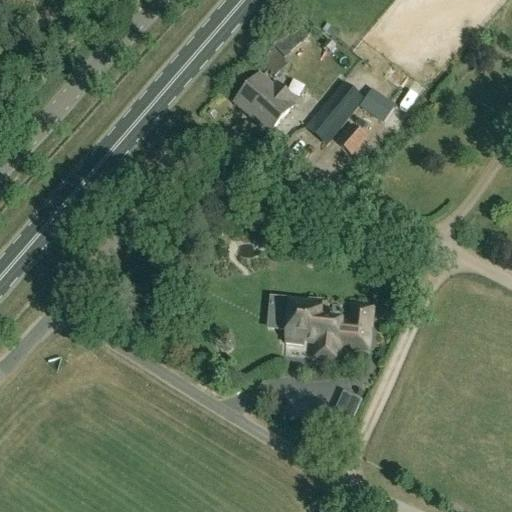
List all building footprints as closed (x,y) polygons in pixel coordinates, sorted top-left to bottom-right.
[(289,66),(275,50),(261,62),(275,78),(289,66)] [(269,135),(282,121),(295,107),(292,104),(295,101),(277,85),(274,88),(261,76),(248,90),(235,105),(269,135)] [(328,146),(364,101),(344,86),(308,130),(328,146)] [(383,101),(372,118),(383,126),(395,109),(383,101)] [(351,157),(367,139),(354,127),(338,145),(351,157)] [(270,239),(279,246),(285,238),(276,231),(270,239)] [(176,301),(189,304),(194,283),(181,280),(176,301)] [(347,324),(341,323),(321,321),(323,302),(311,301),(310,306),(300,305),(301,301),(285,300),(281,331),(288,332),(287,346),(304,348),(305,340),(318,341),(316,359),(338,361),(340,346),(369,349),(373,309),(349,307),(347,324)] [(269,412),(275,419),(284,412),(278,404),(269,412)]
